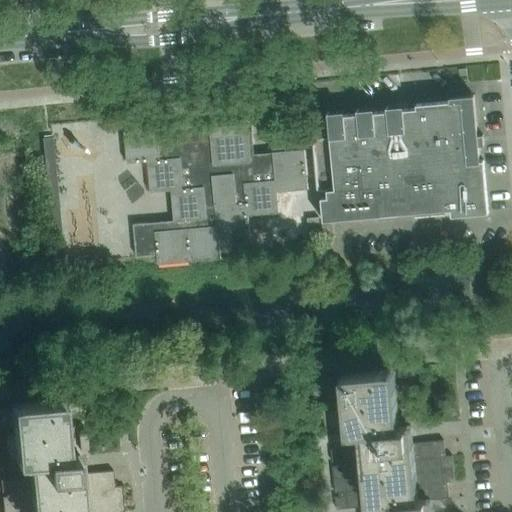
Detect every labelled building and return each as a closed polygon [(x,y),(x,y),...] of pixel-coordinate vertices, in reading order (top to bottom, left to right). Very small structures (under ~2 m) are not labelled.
[(344,111),(327,113),(330,137),(313,138),(313,137),(312,137),(317,194),(318,193),(318,192),(327,191),(327,197),(320,198),(323,221),(451,209),(451,216),(488,213),(483,160),(480,160),(478,146),(484,145),(483,135),(478,136),(474,95),(450,98),(450,101),(416,104),(416,109),(403,110),(403,106),(386,107),(387,112),(374,113),(373,108),(357,110),(358,115),(344,116),(344,111)] [(156,128),(124,131),(127,163),(147,161),(150,192),(171,190),(174,220),(134,224),(137,256),(157,254),(158,264),(220,258),(218,239),(250,236),(248,216),(278,213),(276,192),(308,189),(303,141),(273,144),(274,154),(254,156),(250,121),(156,130),(156,128)] [(0,274),(48,269),(35,139),(0,142),(0,274)] [(58,199),(48,200),(51,232),(61,231),(58,199)] [(319,218),(308,218),(309,236),(320,235),(319,218)] [(398,378),(414,376),(413,368),(397,370),(398,378)] [(453,482),(451,456),(444,457),(442,442),(411,445),(410,426),(393,428),(387,371),(345,375),(351,433),(359,432),(360,448),(331,451),(336,510),(377,507),(377,511),(429,511),(429,500),(448,498),(446,482),(453,482)] [(68,408),(85,407),(84,398),(67,399),(68,408)] [(64,458),(59,400),(15,404),(20,463),(28,462),(30,479),(1,481),(3,511),(123,511),(122,487),(113,487),(112,471),(82,474),(80,457),(64,458)] [(409,421),(418,421),(416,403),(407,404),(409,421)] [(81,451),(88,450),(87,435),(79,435),(81,451)]
